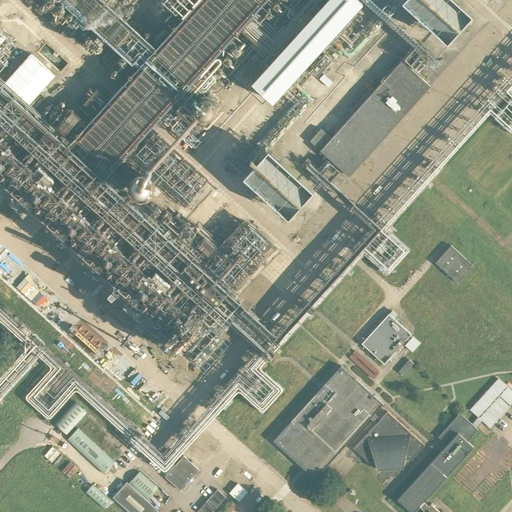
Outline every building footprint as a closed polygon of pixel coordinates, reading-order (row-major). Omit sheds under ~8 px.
[(217,0),(78,151),(110,180),(276,0),(217,0)] [(273,99),(361,4),(357,0),(323,0),(251,79),(273,99)] [(471,6),(464,0),(412,0),(447,32),(471,6)] [(7,77),(32,100),(57,72),(32,50),(7,77)] [(341,168),(422,79),(402,61),(330,140),(319,130),(310,140),(341,168)] [(222,295),(0,91),(0,194),(171,351),(222,295)] [(311,182),(269,143),(243,171),(286,210),(311,182)] [(234,220),(193,266),(224,293),(265,248),(234,220)] [(435,259),(452,274),(469,257),(451,241),(435,259)] [(379,360),(406,329),(389,314),(362,344),(379,360)] [(403,376),(414,364),(409,360),(399,372),(403,376)] [(273,441),(315,479),(383,404),(341,366),(273,441)] [(478,417),(472,424),(476,427),(482,421),(490,428),(511,403),(511,391),(498,379),(470,410),(478,417)] [(87,412),(75,402),(55,424),(67,435),(87,412)] [(424,445),(387,411),(354,448),(368,461),(375,461),(377,469),(403,468),(405,460),(412,459),(424,445)] [(476,427),(472,424),(460,413),(438,437),(447,445),(445,447),(446,448),(443,451),(442,450),(398,499),(411,511),(414,511),(419,507),(424,501),(474,447),(468,441),(478,430),(476,427)] [(67,440),(97,467),(105,474),(116,463),(108,455),(78,428),(67,440)] [(171,451),(164,444),(159,448),(167,455),(171,451)] [(149,465),(158,455),(154,451),(145,462),(149,465)] [(165,477),(180,490),(199,469),(184,456),(165,477)] [(140,471),(129,483),(147,500),(158,488),(140,471)] [(147,500),(129,483),(127,482),(113,497),(129,511),(154,511),(157,509),(147,500)] [(183,510),(185,511),(217,511),(228,502),(207,484),(183,510)] [(248,492),(238,484),(229,493),(239,502),(248,492)] [(106,511),(112,503),(93,486),(86,493),(106,511)] [(430,506),(424,501),(419,507),(424,511),(439,511),(431,504),(430,506)] [(229,511),(236,505),(234,502),(225,511),(229,511)]
